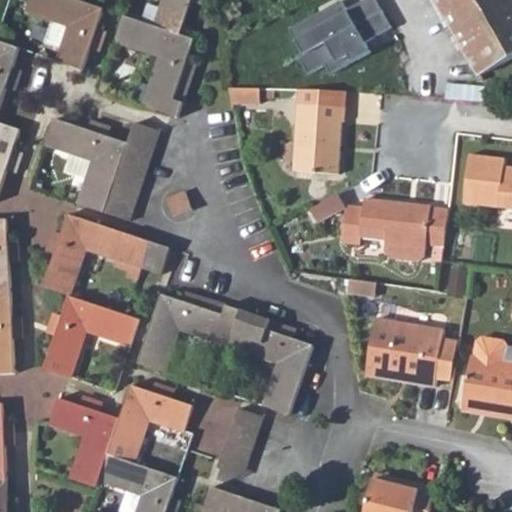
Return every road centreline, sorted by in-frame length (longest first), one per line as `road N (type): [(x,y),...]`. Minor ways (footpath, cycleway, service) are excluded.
road 1 (residential): [(334,414),(336,323),(287,293),(219,228),(203,188),(197,133)]
road 2 (residential): [(334,414),(494,453),(489,473),(511,479)]
road 3 (residential): [(511,123),(399,112),(397,149)]
